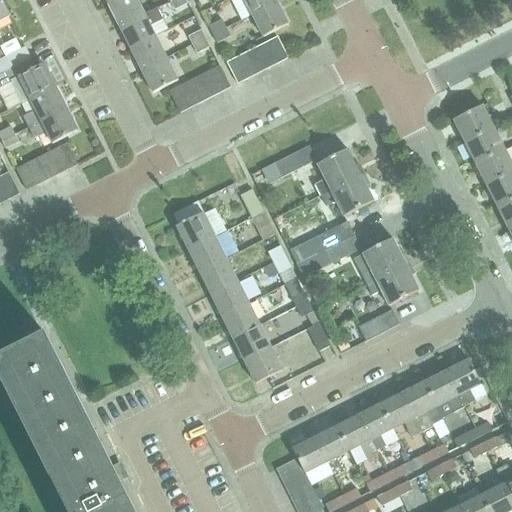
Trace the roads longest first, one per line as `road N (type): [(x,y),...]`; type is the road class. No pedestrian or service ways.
road 1 (residential): [(231,442),(496,305)]
road 2 (residential): [(231,442),(108,194)]
road 3 (residential): [(375,59),(156,167)]
road 4 (residential): [(496,305),(398,102)]
road 5 (residential): [(156,167),(69,0)]
road 6 (residential): [(398,102),(511,44)]
road 7 (residential): [(108,194),(0,247)]
